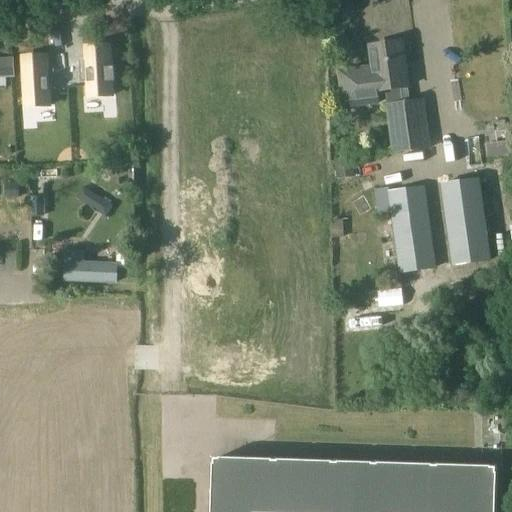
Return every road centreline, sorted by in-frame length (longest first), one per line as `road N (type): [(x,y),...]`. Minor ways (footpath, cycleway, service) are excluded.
road 1 (unknown): [(427,0),(441,166)]
road 2 (unclassified): [(0,17),(132,0)]
